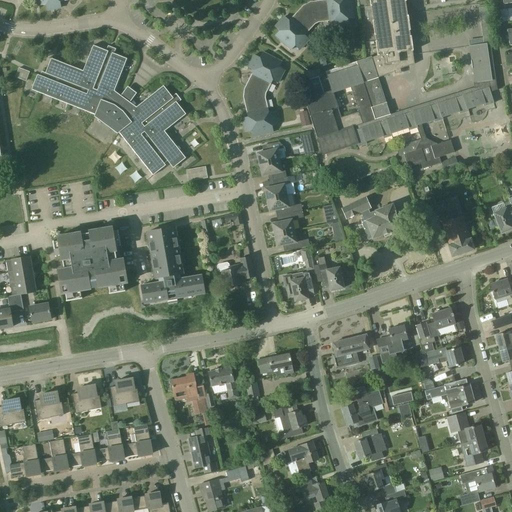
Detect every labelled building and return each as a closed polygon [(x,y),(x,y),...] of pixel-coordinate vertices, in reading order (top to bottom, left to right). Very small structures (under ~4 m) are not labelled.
[(46,5),(47,11),(61,8),(60,2),(70,0),(38,0),(40,6),(46,5)] [(275,36),(291,51),(295,46),(299,50),(309,40),(305,36),(315,25),(319,23),(333,21),(334,27),(348,25),(348,19),(353,19),(351,0),(327,0),(310,2),(303,6),(289,21),(284,17),(275,27),(279,31),(275,36)] [(420,140),(414,152),(404,156),(408,168),(421,164),(423,169),(441,164),(439,158),(454,153),(450,141),(437,145),(425,139),(421,124),(434,120),(435,123),(442,120),(442,118),(459,112),(460,114),(468,112),(467,109),(485,104),(485,106),(493,104),(489,92),(497,90),(490,44),(469,47),(471,61),(470,61),(472,69),(475,88),(390,115),(378,78),(394,72),(394,74),(400,72),(400,70),(414,65),(412,51),(413,51),(411,36),(410,36),(409,31),(410,31),(408,16),(407,16),(405,2),(406,2),(405,0),(368,0),(370,7),(371,7),(373,21),(372,21),(374,36),(375,36),(375,41),(377,56),(371,58),(371,57),(325,72),(327,79),(320,81),(318,77),(299,83),(305,99),(316,138),(322,156),(357,145),(358,147),(366,145),(365,142),(383,136),(384,139),(392,136),(391,134),(408,128),(409,131),(417,128),(420,140)] [(508,22),(506,9),(499,10),(501,23),(508,22)] [(108,52),(93,46),(83,71),(51,59),(45,74),(48,74),(46,78),(38,75),(32,90),(95,115),(94,117),(118,134),(119,132),(153,175),(165,166),(164,164),(167,161),(173,168),(185,158),(164,132),(186,114),(176,102),(173,104),(171,101),(173,99),(163,86),(137,108),(130,103),(132,100),(123,93),(121,96),(114,91),(127,59),(112,53),(111,55),(107,54),(108,52)] [(251,131),(252,137),(273,132),(272,127),(278,125),(274,111),(269,113),(265,98),(266,94),(272,81),(278,83),(284,71),(279,68),(282,63),(262,53),(260,58),(254,55),(248,68),(253,71),(244,89),(243,97),(248,118),(242,119),(245,133),(251,131)] [(18,67),(15,76),(26,81),(30,71),(18,67)] [(301,136),(300,136),(305,155),(314,153),(312,144),(310,134),(301,136)] [(263,152),(257,154),(259,165),(279,161),(286,159),(285,150),(284,148),(279,142),(265,145),(266,152),(263,152)] [(441,163),(444,173),(458,169),(455,158),(441,163)] [(271,174),(273,181),(286,178),(285,171),(281,172),(279,161),(259,165),(262,176),(271,174)] [(206,167),(186,169),(187,181),(207,179),(206,167)] [(267,200),(286,196),(295,194),(293,184),(296,183),(294,176),(286,178),(273,181),(274,187),(264,189),(267,200)] [(279,210),(280,216),(302,212),(300,205),(289,207),(286,196),(267,200),(269,212),(279,210)] [(438,221),(462,214),(456,196),(433,203),(438,221)] [(361,223),(368,240),(371,238),(372,239),(401,228),(392,204),(375,211),(375,212),(369,214),(368,210),(370,209),(366,198),(341,209),(346,220),(361,213),(362,217),(364,222),(361,223)] [(332,204),(322,206),(326,223),(336,220),(332,204)] [(498,227),(501,234),(511,229),(511,225),(511,209),(506,211),(505,209),(493,214),(496,220),(493,221),(496,228),(498,227)] [(272,224),(274,235),(294,231),(291,221),(303,218),(302,212),(280,216),(281,222),(272,224)] [(240,213),(224,217),(226,223),(235,221),(236,225),(242,224),(240,213)] [(448,246),(452,257),(474,250),(470,239),(462,216),(442,223),(449,246),(448,246)] [(329,224),(335,241),(342,239),(337,221),(329,224)] [(112,227),(89,231),(89,233),(75,235),(75,234),(57,237),(61,260),(62,260),(64,269),(58,270),(62,294),(90,289),(90,288),(98,286),(98,288),(127,283),(123,259),(116,260),(115,251),(116,251),(112,227)] [(183,273),(175,228),(147,233),(154,278),(158,278),(159,283),(141,286),(144,304),(167,300),(167,296),(176,294),(177,299),(204,294),(201,275),(180,279),(180,274),(183,273)] [(286,245),(287,251),(309,247),(308,240),(296,242),(294,231),(274,235),(277,247),(286,245)] [(304,261),(306,272),(313,270),(309,249),(300,251),(302,261),(304,261)] [(299,252),(275,255),(276,265),(300,262),(299,252)] [(12,260),(6,261),(8,273),(32,269),(31,266),(31,264),(30,257),(12,260)] [(222,272),(225,288),(241,285),(240,279),(244,278),(245,280),(254,278),(250,257),(240,259),(241,265),(229,267),(228,264),(227,263),(218,265),(217,267),(217,271),(220,272),(222,272)] [(318,265),(313,266),(317,283),(322,282),(323,289),(330,288),(330,290),(330,291),(335,290),(343,289),(342,281),(344,281),(343,274),(340,274),(339,268),(327,270),(325,263),(318,265)] [(32,269),(8,273),(10,284),(13,284),(16,283),(25,282),(34,280),(33,278),(33,276),(32,269)] [(309,273),(302,274),(303,278),(291,281),(290,276),(283,277),(285,287),(286,287),(288,297),(293,296),(295,302),(308,299),(307,296),(313,294),(309,273)] [(13,284),(10,284),(11,290),(12,296),(14,296),(21,295),(28,293),(36,292),(35,289),(35,288),(34,283),(34,280),(25,282),(16,283),(13,284)] [(511,289),(509,290),(506,281),(490,286),(495,300),(496,303),(506,300),(508,307),(511,305),(511,289)] [(21,295),(14,296),(17,312),(23,311),(21,295)] [(14,296),(7,297),(9,309),(0,310),(0,329),(13,327),(10,313),(17,312),(14,296)] [(48,304),(30,307),(32,323),(51,319),(48,304)] [(425,353),(434,351),(430,339),(439,336),(437,330),(454,325),(450,310),(432,316),(434,323),(427,325),(426,323),(415,326),(421,350),(425,353)] [(492,322),(494,329),(508,325),(505,317),(492,322)] [(511,331),(495,337),(499,350),(511,346),(511,324),(511,325),(511,326),(511,331)] [(377,340),(382,361),(397,357),(395,349),(402,347),(401,342),(408,340),(407,339),(409,338),(408,333),(406,334),(404,326),(401,327),(401,325),(396,327),(396,328),(388,330),(390,336),(377,340)] [(355,364),(360,363),(357,352),(369,349),(366,335),(349,340),(355,363),(355,364)] [(336,356),(333,357),(336,368),(355,363),(349,340),(332,344),(336,356)] [(511,346),(499,350),(503,363),(510,361),(511,366),(511,346)] [(457,365),(463,364),(459,349),(453,350),(450,350),(451,351),(446,352),(445,348),(434,351),(425,353),(421,350),(415,358),(418,368),(439,363),(438,359),(447,357),(450,368),(455,366),(455,367),(458,366),(457,365)] [(284,367),(285,375),(293,374),(289,354),(257,361),(260,375),(272,372),(272,370),(284,367)] [(368,358),(371,370),(379,369),(376,356),(368,358)] [(227,392),(229,401),(239,398),(231,367),(215,370),(215,371),(207,372),(211,387),(214,395),(227,392)] [(195,385),(193,374),(186,376),(186,378),(171,381),(175,401),(187,399),(187,402),(205,398),(202,384),(195,385)] [(110,387),(113,407),(126,404),(126,403),(139,401),(137,389),(134,389),(133,378),(115,381),(116,386),(110,387)] [(421,381),(423,391),(434,388),(432,382),(427,379),(421,381)] [(246,384),(250,399),(259,397),(256,382),(246,384)] [(443,387),(451,414),(461,412),(460,407),(474,403),(469,386),(456,389),(455,384),(443,387)] [(72,394),(75,413),(88,411),(88,410),(101,407),(99,395),(97,396),(95,385),(77,388),(78,393),(72,394)] [(34,401),(38,420),(51,418),(50,416),(63,414),(61,402),(59,403),(57,392),(40,395),(41,400),(34,401)] [(205,395),(207,407),(215,406),(212,393),(205,395)] [(411,393),(391,397),(393,406),(413,401),(411,393)] [(354,406),(342,410),(347,426),(358,423),(359,427),(373,423),(370,411),(373,410),(373,408),(383,405),(380,395),(369,398),(370,401),(359,404),(361,408),(355,410),(354,406)] [(0,406),(0,426),(13,425),(12,423),(25,421),(23,409),(21,409),(19,399),(2,402),(2,407),(0,406)] [(408,404),(399,406),(403,419),(411,416),(408,404)] [(278,433),(281,440),(302,434),(301,428),(307,426),(305,417),(302,417),(300,412),(284,416),(282,409),(281,410),(281,408),(272,411),(275,419),(279,418),(283,431),(278,433)] [(468,442),(483,438),(480,425),(469,428),(465,413),(446,418),(450,434),(465,430),(468,442)] [(251,418),(253,426),(266,422),(264,415),(251,418)] [(153,454),(147,425),(134,427),(137,443),(122,446),(124,458),(138,455),(138,457),(153,454)] [(353,444),(359,460),(380,452),(374,436),(384,433),(382,427),(361,433),(363,439),(353,443),(353,444)] [(203,466),(205,473),(217,470),(216,463),(211,464),(205,436),(209,435),(208,428),(195,430),(197,437),(189,439),(195,468),(203,466)] [(122,446),(119,430),(106,432),(109,448),(94,451),(96,463),(110,460),(110,462),(125,459),(124,458),(122,446)] [(37,434),(39,443),(52,440),(50,431),(37,434)] [(28,444),(36,444),(36,435),(27,436),(28,444)] [(94,451),(91,435),(78,437),(81,453),(66,456),(68,468),(82,465),(82,467),(97,464),(96,463),(94,451)] [(459,444),(466,468),(483,463),(481,453),(487,451),(483,438),(468,442),(459,444)] [(66,456),(63,440),(50,442),(53,458),(38,461),(40,473),(54,470),(54,472),(69,469),(68,468),(66,456)] [(308,463),(318,460),(312,443),(301,447),(288,451),(292,463),(296,462),(300,475),(311,472),(308,463)] [(38,461),(35,445),(22,447),(25,463),(10,466),(12,478),(26,475),(26,477),(41,474),(40,473),(38,461)] [(427,446),(421,448),(422,454),(429,452),(427,446)] [(259,454),(264,466),(276,462),(272,450),(259,454)] [(373,474),(365,476),(370,492),(371,492),(372,493),(377,491),(377,490),(382,488),(380,480),(384,479),(382,474),(388,472),(386,465),(372,469),(373,474)] [(238,480),(258,479),(257,466),(237,467),(238,480)] [(428,471),(431,482),(443,478),(440,467),(428,471)] [(476,481),(479,492),(495,488),(492,477),(493,476),(491,467),(479,471),(461,475),(463,484),(476,481)] [(203,493),(208,511),(210,511),(225,508),(220,488),(222,488),(220,480),(199,486),(201,494),(203,493)] [(314,505),(316,511),(318,511),(328,509),(325,500),(329,499),(331,498),(328,489),(326,489),(323,482),(313,485),(311,480),(280,490),(283,498),(302,491),(305,500),(315,496),(318,504),(314,505)] [(384,497),(404,491),(405,490),(403,485),(382,491),(384,497)] [(400,511),(396,500),(406,497),(404,491),(384,497),(386,503),(375,506),(376,511),(400,511)] [(133,511),(134,511),(148,509),(148,511),(169,511),(168,503),(161,504),(159,493),(145,495),(145,497),(131,499),(133,511)] [(474,503),(472,494),(458,497),(460,506),(474,503)] [(104,511),(133,511),(134,511),(133,511),(131,499),(131,497),(117,500),(118,501),(103,504),(104,511)] [(481,501),(483,509),(495,506),(493,498),(481,501)] [(75,511),(104,511),(103,504),(103,502),(89,505),(90,506),(75,509),(75,511)]
